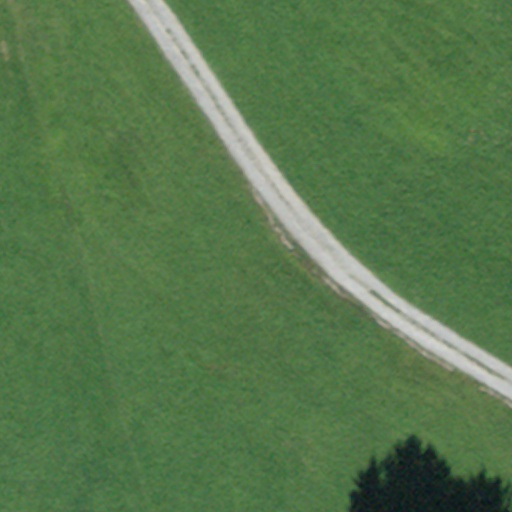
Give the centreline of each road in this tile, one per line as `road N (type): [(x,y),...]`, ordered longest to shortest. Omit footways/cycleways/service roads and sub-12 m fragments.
road 1 (track): [(511,386),(376,305),(285,222),(142,0)]
road 2 (track): [(149,511),(3,0)]
